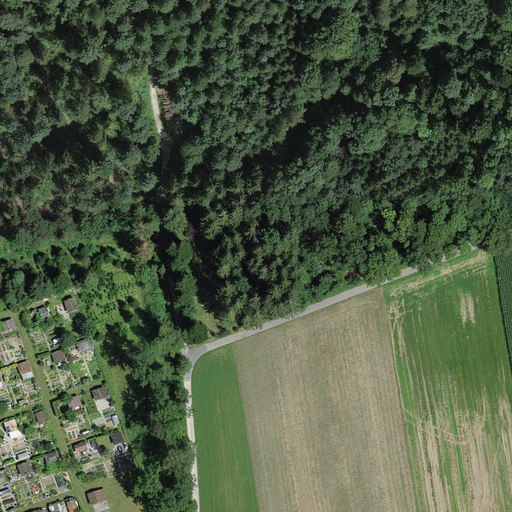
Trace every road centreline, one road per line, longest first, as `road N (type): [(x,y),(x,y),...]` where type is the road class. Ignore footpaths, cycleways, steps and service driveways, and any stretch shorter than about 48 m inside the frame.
road 1 (track): [(194,511),(188,381),(167,273),(143,0)]
road 2 (track): [(511,232),(184,358)]
road 3 (track): [(87,511),(17,315)]
